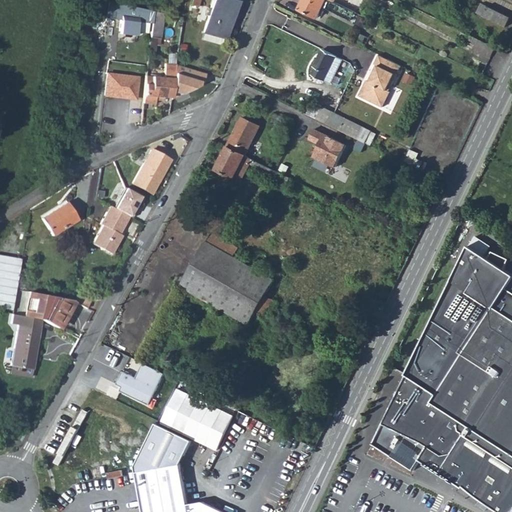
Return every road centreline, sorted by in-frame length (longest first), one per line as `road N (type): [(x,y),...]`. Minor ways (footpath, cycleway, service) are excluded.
road 1 (tertiary): [(511,74),(300,511)]
road 2 (residential): [(19,468),(212,120)]
road 3 (unclassified): [(212,120),(187,119),(122,144),(0,219)]
road 4 (residential): [(212,120),(267,0)]
